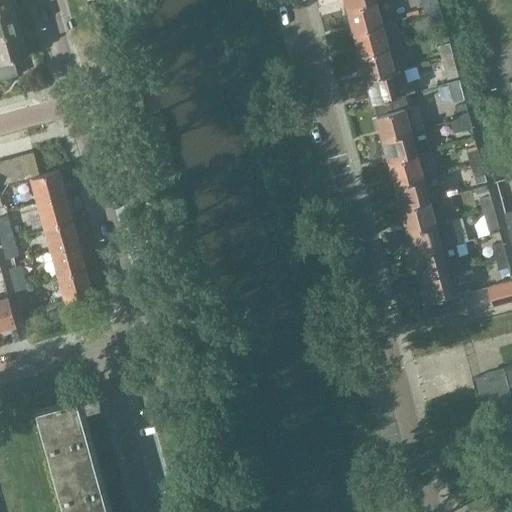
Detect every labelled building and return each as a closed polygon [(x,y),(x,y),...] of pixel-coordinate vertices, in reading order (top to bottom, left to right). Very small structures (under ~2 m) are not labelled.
[(0,0),(0,11),(13,8),(15,4),(14,0),(0,0)] [(344,0),(347,8),(342,9),(342,10),(378,0),(344,0)] [(378,13),(375,2),(384,0),(378,0),(342,10),(342,11),(347,9),(353,31),(348,33),(395,21),(392,10),(378,13)] [(429,11),(440,8),(437,0),(419,0),(424,13),(429,11)] [(0,36),(20,31),(13,8),(0,11),(0,36)] [(433,24),(443,22),(440,8),(429,11),(433,24)] [(354,57),(401,44),(395,21),(348,33),(349,34),(353,33),(359,55),(354,56),(354,57)] [(20,31),(0,36),(0,79),(17,75),(12,59),(26,55),(20,31)] [(442,57),(452,55),(449,43),(439,46),(442,57)] [(391,59),(388,49),(401,45),(401,44),(354,57),(355,57),(359,56),(365,78),(361,79),(361,80),(407,67),(404,56),(391,59)] [(457,75),(455,68),(456,68),(452,55),(442,57),(445,70),(445,71),(447,78),(457,75)] [(406,82),(403,70),(407,69),(407,67),(361,80),(366,79),(372,101),(367,102),(367,103),(413,90),(411,81),(406,82)] [(455,102),(464,100),(459,81),(450,84),(455,102)] [(433,90),(436,107),(450,104),(446,87),(433,90)] [(400,95),(405,94),(413,91),(413,90),(367,103),(373,102),(376,115),(371,116),(371,117),(372,117),(376,130),(379,129),(381,138),(377,139),(377,140),(424,127),(418,105),(408,107),(408,106),(403,107),(400,95)] [(458,117),(468,115),(465,103),(455,106),(458,117)] [(461,130),(472,127),(468,115),(458,117),(449,120),(453,133),(462,131),(461,130)] [(430,150),(427,139),(424,127),(377,140),(377,141),(382,140),(388,161),(383,162),(383,163),(430,150)] [(471,164),(481,161),(478,149),(467,152),(471,164)] [(389,186),(436,173),(430,150),(383,163),(383,164),(388,163),(394,185),(389,186)] [(30,176),(39,174),(32,151),(21,154),(27,177),(30,176)] [(17,180),(27,177),(21,154),(10,157),(17,180)] [(0,161),(6,183),(17,180),(10,157),(0,159),(0,161)] [(485,181),(483,174),(484,174),(481,161),(471,164),(476,183),(485,181)] [(37,202),(65,194),(58,169),(39,174),(30,176),(37,202)] [(440,185),(437,174),(436,173),(389,186),(390,187),(394,186),(400,208),(396,209),(443,196),(440,185)] [(44,226),(72,218),(65,194),(37,202),(44,226)] [(445,221),(439,198),(443,197),(443,196),(396,209),(396,210),(401,209),(407,231),(402,232),(402,233),(445,221)] [(483,210),(493,207),(490,196),(480,198),(483,210)] [(498,227),(496,220),(493,207),(483,210),(486,223),(487,230),(498,227)] [(0,238),(13,235),(7,215),(0,217),(0,238)] [(50,251),(79,243),(72,218),(44,226),(50,251)] [(408,256),(456,243),(449,220),(445,221),(402,233),(402,234),(407,232),(413,254),(408,256)] [(18,255),(13,236),(13,235),(0,238),(0,239),(5,259),(18,255)] [(495,257),(505,254),(502,242),(492,245),(495,257)] [(79,243),(50,251),(57,275),(86,267),(79,243)] [(461,266),(454,244),(456,244),(456,243),(408,256),(409,257),(410,256),(413,269),(417,269),(419,278),(415,279),(461,266)] [(498,269),(508,267),(508,266),(505,254),(495,257),(498,269)] [(13,288),(26,285),(20,264),(7,267),(13,288)] [(461,266),(415,279),(415,280),(420,279),(425,301),(422,302),(424,319),(425,319),(424,317),(437,314),(440,313),(461,307),(457,293),(459,293),(458,288),(453,290),(448,271),(452,270),(461,268),(461,266)] [(86,267),(57,275),(64,300),(93,292),(86,267)] [(511,280),(488,286),(493,305),(511,299),(511,280)] [(19,307),(31,304),(26,285),(13,288),(19,307)] [(0,328),(15,324),(7,296),(0,298),(0,328)] [(474,392),(479,409),(480,409),(479,407),(480,407),(511,398),(511,363),(511,364),(503,367),(504,369),(470,378),(473,389),(474,392)] [(75,397),(35,408),(63,511),(106,511),(79,409),(100,403),(97,393),(76,399),(75,397)]
